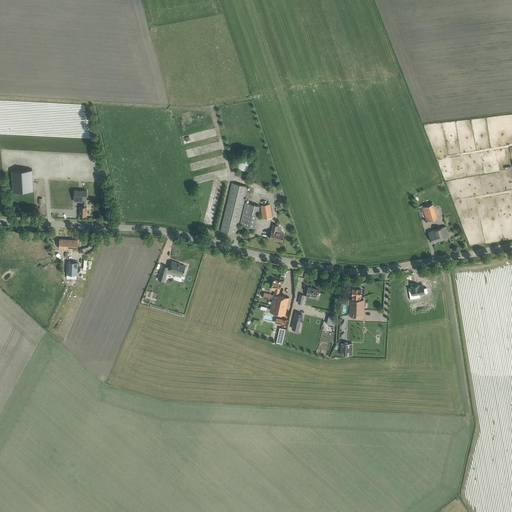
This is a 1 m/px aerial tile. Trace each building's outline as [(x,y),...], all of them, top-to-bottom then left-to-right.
[(237,161),(237,162),(237,164),(238,165),(238,166),(239,167),(240,168),(241,169),(242,170),(244,170),(245,170),(246,170),(248,170),(249,169),(250,168),(251,167),(252,166),(253,165),(253,164),(253,162),(253,161),(253,159),(252,158),(251,157),(250,156),(249,155),(248,155),(246,154),(245,154),(244,154),(242,155),(241,155),(240,156),(239,157),(238,158),(238,159),(237,161)] [(33,190),(32,170),(12,171),(13,191),(33,190)] [(222,226),(221,230),(236,234),(243,204),(247,186),(232,183),(228,200),(222,226)] [(86,215),(87,206),(86,206),(87,190),(75,190),(74,201),(82,202),(82,206),(80,206),(80,215),(86,215)] [(245,202),(241,219),(240,224),(247,226),(246,228),(249,229),(250,226),(254,227),(259,206),(245,202)] [(270,204),(261,205),(263,219),(272,218),(270,204)] [(423,207),(427,221),(437,218),(433,204),(423,207)] [(278,228),(277,228),(278,225),(273,224),(272,230),(271,230),(269,238),(282,241),(284,233),(280,232),(280,231),(280,230),(279,229),(278,228)] [(449,237),(448,232),(446,226),(428,232),(432,243),(449,237)] [(59,239),(59,244),(59,248),(78,249),(78,240),(59,239)] [(163,265),(158,279),(164,281),(167,272),(180,276),(181,273),(183,274),(184,271),(185,272),(186,268),(185,268),(186,266),(180,264),(178,263),(172,261),(169,270),(168,269),(168,267),(163,265)] [(78,262),(67,262),(66,274),(77,275),(78,262)] [(280,288),(282,281),(273,279),(272,286),(277,287),(275,294),(278,295),(280,288)] [(412,287),(408,287),(410,298),(420,297),(420,294),(428,292),(427,287),(424,288),(423,285),(419,285),(419,284),(411,286),(412,287)] [(308,287),(307,292),(306,296),(309,297),(310,295),(316,296),(317,289),(308,287)] [(352,288),(351,298),(361,299),(361,289),(352,288)] [(285,315),(289,297),(278,295),(275,294),(271,312),(285,315)] [(351,298),(350,316),(363,316),(363,307),(363,304),(364,299),(361,299),(351,298)] [(296,312),(292,329),(298,330),(302,314),(296,312)] [(286,329),(280,328),(277,343),(283,345),(286,329)] [(341,343),(340,355),(350,355),(351,343),(341,343)]
